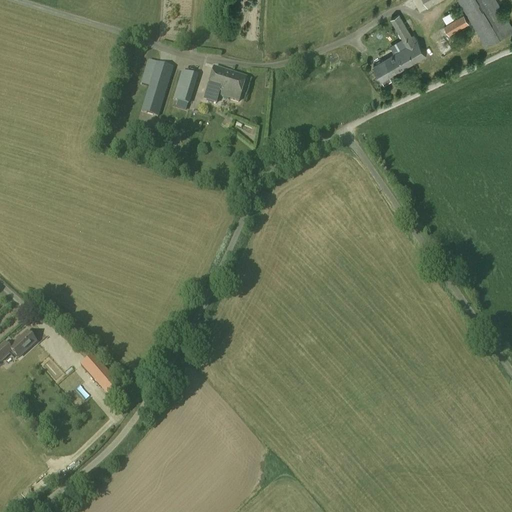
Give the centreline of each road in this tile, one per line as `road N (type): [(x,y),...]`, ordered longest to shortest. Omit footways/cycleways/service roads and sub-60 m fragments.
road 1 (residential): [(36,511),(126,433),(205,302),(263,180),(340,135),(511,369)]
road 2 (unclassified): [(365,28),(328,49),(254,66),(15,0)]
